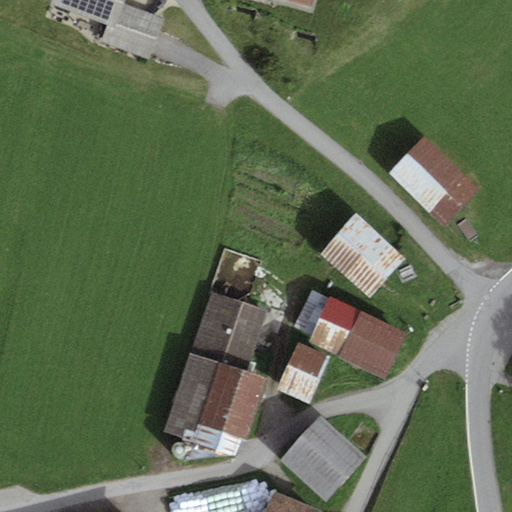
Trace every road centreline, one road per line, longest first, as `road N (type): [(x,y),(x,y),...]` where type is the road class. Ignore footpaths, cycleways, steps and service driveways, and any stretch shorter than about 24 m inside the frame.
road 1 (residential): [(497,309),(367,179),(274,104),(186,0)]
road 2 (track): [(19,511),(241,466),(316,414),(407,391)]
road 3 (unclassified): [(356,511),(407,391),(427,363),(447,348),(484,340)]
road 4 (unclassified): [(484,340),(479,389),(492,511)]
